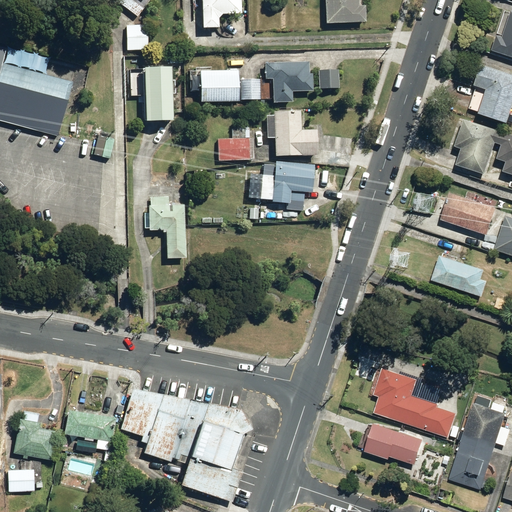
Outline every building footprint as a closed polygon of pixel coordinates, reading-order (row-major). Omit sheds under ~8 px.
[(120,0),(117,5),(137,19),(150,0),(120,0)] [(199,0),(200,31),(217,31),(217,17),(240,17),(239,0),(199,0)] [(363,0),(323,0),(325,25),(365,22),(363,0)] [(495,36),(489,51),(511,59),(511,11),(510,11),(501,38),(495,36)] [(145,25),(125,25),(125,52),(145,52),(145,25)] [(5,48),(0,46),(0,124),(57,139),(72,84),(0,65),(5,48)] [(307,64),(263,63),(262,83),(270,83),(270,103),(291,103),(291,92),(311,93),(311,75),(307,75),(307,64)] [(511,112),(511,76),(479,66),(473,88),(477,90),(469,113),(507,126),(511,112)] [(169,68),(139,67),(139,87),(128,87),(127,98),(143,98),(142,122),(168,123),(169,95),(173,95),(174,80),(169,80),(169,68)] [(237,104),(237,102),(249,102),(249,110),(257,111),(258,103),(259,81),(239,80),(238,80),(238,72),(199,71),(198,103),(237,104)] [(337,73),(316,73),(317,91),(338,91),(337,73)] [(271,116),(264,116),(263,139),(272,139),(271,158),(300,158),(300,162),(313,162),(313,131),(299,131),(299,113),(271,112),(271,116)] [(511,136),(463,119),(452,151),(459,154),(455,166),(483,176),(486,168),(511,177),(511,136)] [(111,128),(101,128),(101,150),(111,150),(111,128)] [(231,128),(231,140),(247,140),(248,128),(231,128)] [(231,140),(216,139),(216,161),(248,161),(247,140),(231,140)] [(290,163),(272,168),(271,177),(312,180),(313,165),(290,163)] [(271,177),(258,176),(257,201),(269,202),(269,204),(288,205),(288,202),(302,203),(302,192),(311,193),(312,180),(271,177)] [(465,198),(449,192),(440,221),(486,236),(494,209),(474,202),(477,195),(467,191),(465,198)] [(183,260),(182,196),(150,197),(150,208),(146,208),(146,214),(143,214),(143,230),(147,230),(147,233),(165,233),(165,261),(183,260)] [(511,257),(511,217),(504,215),(494,253),(511,257)] [(439,257),(431,280),(481,297),(486,282),(480,280),(483,271),(456,262),(458,258),(443,252),(441,257),(439,257)] [(507,299),(496,297),(494,308),(504,311),(507,299)] [(416,378),(381,368),(372,396),(377,398),(372,414),(447,440),(455,415),(433,407),(435,404),(410,396),(416,378)] [(233,420),(242,435),(247,432),(252,429),(241,410),(135,390),(132,390),(130,398),(233,420)] [(490,409),(472,405),(449,482),(479,491),(498,428),(503,430),(507,418),(501,416),(506,398),(495,395),(490,409)] [(179,485),(221,499),(232,468),(242,435),(233,420),(130,398),(120,429),(142,437),(140,442),(146,444),(143,453),(170,463),(172,459),(177,460),(177,461),(186,464),(179,485)] [(113,418),(63,412),(63,438),(75,439),(74,447),(109,452),(113,418)] [(35,421),(16,419),(12,456),(52,460),(55,433),(34,430),(35,421)] [(422,441),(372,425),(363,453),(389,461),(390,458),(414,466),(422,441)] [(31,488),(40,489),(41,476),(34,476),(34,467),(25,467),(25,471),(6,471),(5,492),(31,493),(31,488)] [(237,469),(232,468),(221,499),(226,501),(231,502),(242,471),(237,469)] [(511,471),(510,471),(501,498),(511,501),(511,471)]
